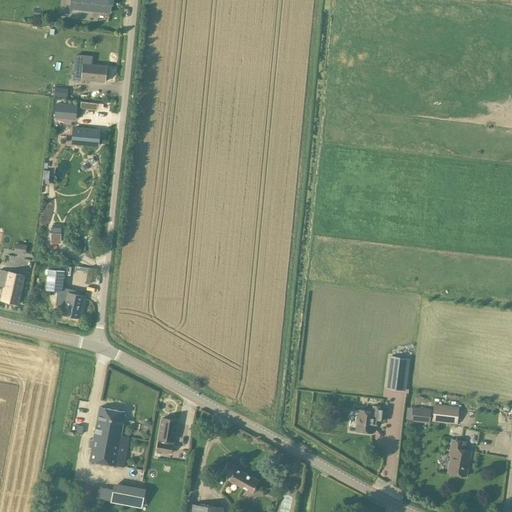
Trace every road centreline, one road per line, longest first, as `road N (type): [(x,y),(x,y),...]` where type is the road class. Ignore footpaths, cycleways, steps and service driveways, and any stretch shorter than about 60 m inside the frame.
road 1 (tertiary): [(411,511),(94,346)]
road 2 (unclassified): [(94,346),(135,0)]
